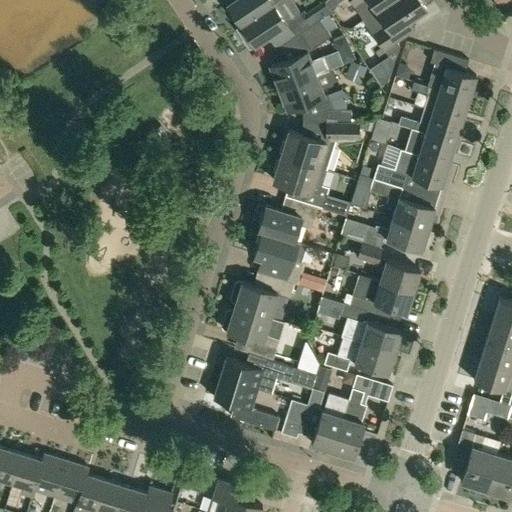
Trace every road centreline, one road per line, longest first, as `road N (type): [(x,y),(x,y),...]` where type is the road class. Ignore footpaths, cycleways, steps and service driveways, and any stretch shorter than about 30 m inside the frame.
road 1 (residential): [(162,416),(232,156),(236,111),(230,89),(170,0)]
road 2 (residential): [(400,489),(478,241)]
road 3 (residential): [(162,416),(116,442),(72,443),(0,418)]
road 4 (residential): [(304,462),(162,416)]
